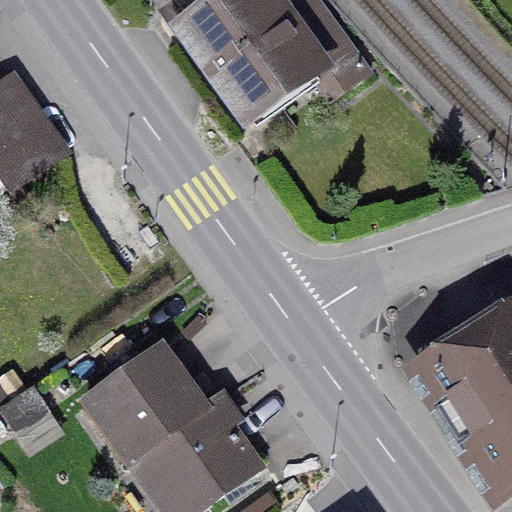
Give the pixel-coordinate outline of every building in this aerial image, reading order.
[(155,0),(164,12),(179,0),(155,0)] [(344,85),(281,0),(179,0),(164,12),(260,145),(344,85)] [(77,160),(18,81),(0,93),(0,188),(13,207),(77,160)] [(502,511),(511,506),(511,308),(400,376),(482,511),(502,511)] [(222,511),(272,476),(166,348),(76,411),(147,511),(222,511)]
